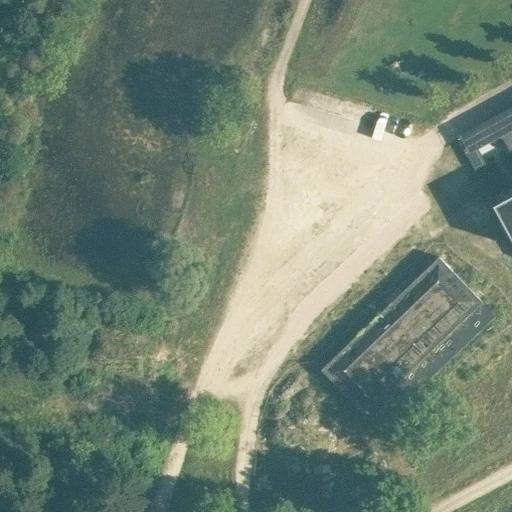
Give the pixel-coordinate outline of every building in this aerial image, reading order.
[(89,0),(63,60),(219,129),(254,50),(198,25),(184,57),(141,38),(157,0),(89,0)] [(511,129),(505,116),(493,122),(510,152),(511,150),(511,129)] [(470,134),(459,141),(475,170),(486,164),(470,134)] [(46,144),(0,248),(156,316),(191,238),(135,213),(121,245),(78,226),(103,169),(46,144)] [(511,196),(494,206),(511,238),(511,196)] [(511,302),(511,285),(435,205),(292,342),(378,432),(511,302)]
